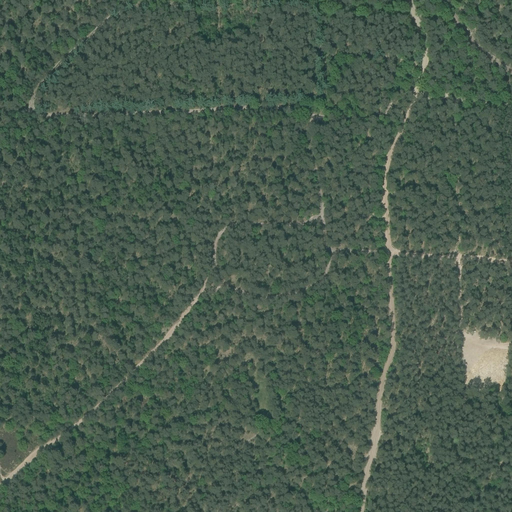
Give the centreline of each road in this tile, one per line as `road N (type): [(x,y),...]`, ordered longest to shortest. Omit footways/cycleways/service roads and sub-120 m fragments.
road 1 (track): [(511,341),(458,330),(452,254),(327,246),(304,112),(217,106),(0,113)]
road 2 (track): [(359,511),(390,338),(383,163),(417,96),(422,49),(409,0)]
road 3 (track): [(0,491),(163,343),(206,288),(224,232),(323,221)]
road 4 (track): [(304,112),(383,118),(402,95),(511,108)]
